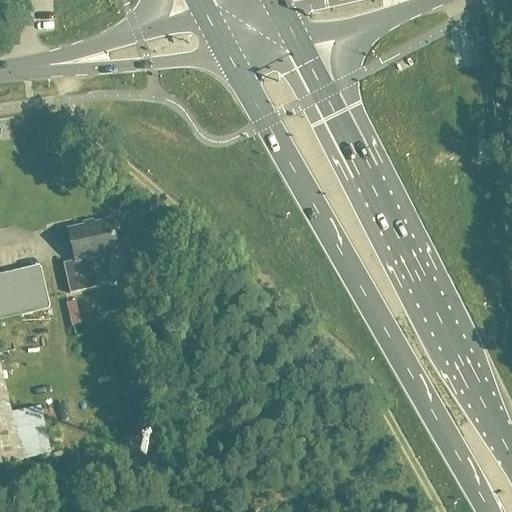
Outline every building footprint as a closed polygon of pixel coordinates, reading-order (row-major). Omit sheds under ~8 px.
[(93,259),(118,253),(111,221),(69,231),(76,262),(64,264),(70,295),(99,288),(93,259)] [(0,319),(50,308),(41,269),(0,278),(0,319)] [(75,329),(87,327),(82,306),(71,308),(75,329)] [(0,466),(20,462),(9,414),(0,370),(0,466)] [(49,412),(20,417),(29,466),(58,461),(49,412)]
